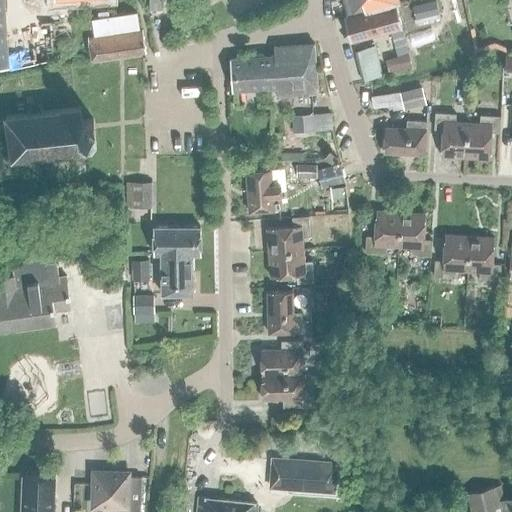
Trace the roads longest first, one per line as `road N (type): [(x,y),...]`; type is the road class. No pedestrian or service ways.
road 1 (residential): [(224,362),(217,53),(233,36),(321,21)]
road 2 (residential): [(0,440),(113,439),(224,362)]
road 3 (residential): [(377,173),(321,21)]
road 4 (residential): [(377,173),(511,184)]
